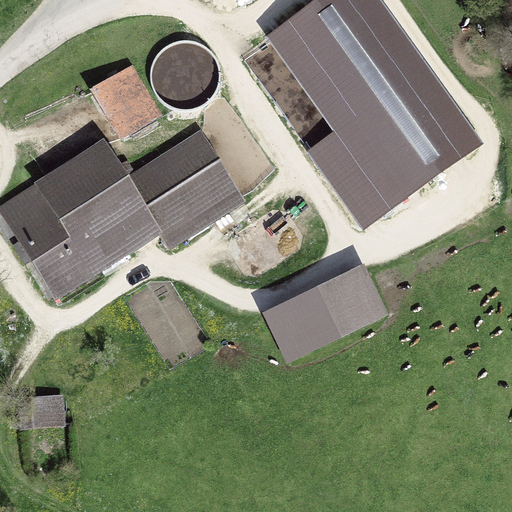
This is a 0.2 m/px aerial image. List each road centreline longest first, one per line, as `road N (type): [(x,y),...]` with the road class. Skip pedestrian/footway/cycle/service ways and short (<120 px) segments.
road 1 (track): [(47,326),(151,264),(192,263),(224,292),(274,299),(333,263),(336,218),(309,187),(283,189),(257,204)]
road 2 (track): [(59,511),(12,476),(4,453),(6,392),(47,326),(0,255)]
road 3 (unclassified): [(0,69),(103,0)]
